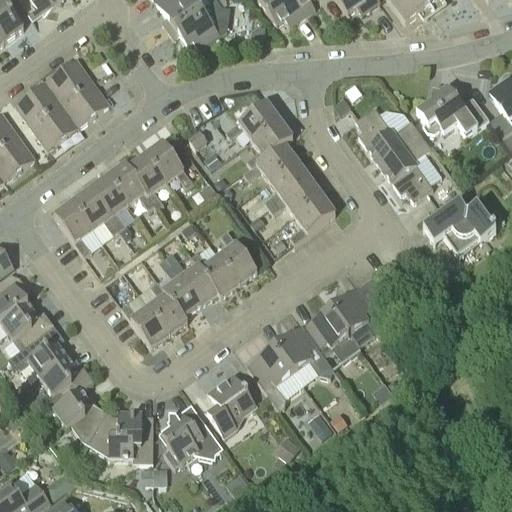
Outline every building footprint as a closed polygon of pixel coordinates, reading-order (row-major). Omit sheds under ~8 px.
[(28,0),(43,20),(70,0),(69,0),(28,0)] [(163,30),(169,38),(201,15),(190,0),(183,0),(182,1),(181,0),(163,0),(154,7),(168,27),(163,30)] [(243,2),(241,0),(227,0),(234,9),(243,2)] [(306,20),(291,0),(261,0),(257,3),(276,31),(284,25),(289,32),(306,20)] [(291,0),(306,20),(315,14),(310,7),(320,0),(291,0)] [(374,0),(332,0),(347,20),(356,14),(361,21),(380,7),(374,0)] [(383,0),(405,29),(422,17),(426,22),(441,11),(437,6),(445,0),(383,0)] [(217,7),(222,13),(227,10),(226,5),(223,2),(217,7)] [(1,4),(0,5),(0,42),(4,48),(23,34),(1,4)] [(201,15),(169,38),(174,46),(179,42),(187,53),(193,49),(199,58),(226,39),(230,15),(222,13),(217,7),(216,5),(201,15)] [(14,111),(48,157),(109,112),(76,66),(14,111)] [(511,89),(509,85),(489,99),(509,127),(511,124),(511,89)] [(416,116),(436,145),(457,131),(466,143),(489,127),(473,104),(457,115),(454,110),(455,109),(445,94),(439,98),(432,97),(430,106),(416,116)] [(350,115),(343,104),(332,110),(339,121),(350,115)] [(243,136),(251,147),(279,127),(266,109),(225,138),(230,145),(243,136)] [(358,142),(379,172),(421,142),(411,128),(410,129),(403,119),(385,116),(379,121),(374,114),(355,128),(363,139),(358,142)] [(0,120),(0,191),(35,166),(1,120),(0,120)] [(244,181),(285,151),(293,145),(279,127),(251,147),(259,158),(246,167),(251,174),(243,179),(244,181)] [(201,138),(189,147),(195,155),(207,147),(201,138)] [(379,172),(390,187),(401,202),(406,198),(413,209),(433,195),(430,191),(441,183),(426,161),(425,160),(431,156),(421,142),(379,172)] [(511,142),(503,148),(511,161),(511,142)] [(163,149),(146,161),(166,189),(177,182),(186,195),(193,190),(163,149)] [(261,177),(269,189),(298,168),(285,151),(244,181),(248,186),(261,177)] [(146,161),(129,174),(158,215),(164,211),(154,198),(166,189),(146,161)] [(217,171),(211,161),(203,166),(210,175),(217,171)] [(264,208),(269,215),(310,186),(298,168),(269,189),(277,199),(264,208)] [(126,170),(108,183),(128,211),(139,203),(148,216),(147,217),(155,228),(161,223),(157,216),(158,215),(129,174),(126,170)] [(108,183),(90,196),(120,237),(126,233),(116,220),(128,211),(108,183)] [(226,190),(222,183),(213,188),(218,196),(226,190)] [(286,212),(295,223),(323,203),(310,186),(269,215),(273,221),(286,212)] [(232,204),(232,197),(228,191),(218,198),(225,208),(232,204)] [(90,196),(72,209),(92,237),(104,229),(113,242),(120,237),(90,196)] [(323,203),(295,223),(302,234),(289,243),(294,250),(335,221),(323,203)] [(496,237),(494,235),(504,227),(496,215),(485,223),(477,211),(467,218),(459,208),(423,235),(431,245),(441,238),(457,260),(478,245),(480,248),(496,237)] [(92,237),(72,209),(54,222),(84,263),(91,258),(81,245),(92,237)] [(264,228),(259,221),(248,228),(254,236),(264,228)] [(196,236),(190,228),(180,235),(186,243),(196,236)] [(126,233),(120,237),(126,245),(130,242),(131,237),(127,231),(126,233)] [(230,255),(219,264),(239,291),(257,278),(227,237),(221,243),(230,255)] [(286,252),(280,243),(271,249),(278,258),(286,252)] [(0,282),(12,274),(0,258),(0,282)] [(179,269),(172,259),(165,264),(173,274),(179,269)] [(198,274),(217,301),(220,305),(239,291),(219,264),(209,272),(199,259),(192,265),(199,274),(198,274)] [(173,274),(180,284),(201,313),(217,301),(198,274),(189,281),(179,269),(173,274)] [(164,296),(166,299),(185,325),(201,313),(180,284),(164,296)] [(335,304),(327,309),(350,341),(365,330),(374,342),(386,333),(378,322),(391,313),(371,285),(358,295),(358,294),(338,309),(335,304)] [(0,329),(28,310),(22,302),(26,300),(27,295),(21,287),(8,296),(1,287),(0,287),(0,329)] [(159,304),(148,313),(169,342),(187,328),(185,325),(166,299),(164,296),(156,287),(150,292),(159,304)] [(169,342),(148,313),(138,321),(128,309),(121,314),(151,355),(169,342)] [(323,320),(303,334),(302,334),(324,364),(333,357),(332,355),(350,341),(327,309),(319,315),(323,320)] [(0,345),(7,340),(20,357),(20,358),(54,332),(44,318),(37,323),(28,310),(0,329),(0,345)] [(29,370),(39,385),(67,365),(58,352),(64,347),(54,332),(20,358),(20,357),(7,366),(13,374),(22,376),(29,370)] [(279,342),(271,347),(294,379),(308,369),(317,382),(330,385),(331,380),(334,378),(324,364),(302,334),(303,334),(302,332),(282,347),(279,342)] [(294,379),(271,347),(263,353),(266,358),(247,372),(262,394),(279,417),(284,413),(286,405),(276,392),(294,379)] [(400,355),(391,361),(401,374),(409,368),(400,355)] [(59,398),(65,408),(66,408),(81,398),(94,388),(84,373),(77,378),(67,365),(39,385),(53,403),(59,398)] [(247,401),(248,400),(245,395),(243,396),(233,382),(209,400),(217,411),(206,419),(224,444),(236,435),(232,430),(255,413),(247,401)] [(81,447),(87,451),(104,423),(105,423),(107,419),(92,409),(90,410),(81,398),(66,408),(65,408),(53,417),(66,435),(70,432),(81,447)] [(175,475),(180,471),(199,458),(193,449),(209,437),(191,412),(175,424),(169,423),(169,432),(167,433),(169,436),(161,442),(168,451),(166,453),(168,455),(163,459),(175,475)] [(104,423),(87,451),(109,465),(132,465),(132,470),(153,470),(153,423),(141,423),(141,418),(119,418),(119,428),(112,428),(105,423),(104,423)] [(332,438),(318,419),(307,427),(320,446),(332,438)] [(347,430),(338,419),(328,426),(337,438),(347,430)] [(274,457),(278,461),(286,467),(287,468),(300,453),(286,442),(274,457)] [(16,469),(9,460),(6,456),(0,460),(0,467),(6,477),(17,470),(16,469)] [(153,491),(153,474),(140,474),(140,491),(153,491)] [(167,474),(153,474),(153,491),(167,491),(167,474)] [(48,511),(50,511),(35,490),(19,502),(10,490),(0,497),(0,511),(48,511)] [(53,506),(63,499),(57,491),(49,490),(44,495),(53,506)]
